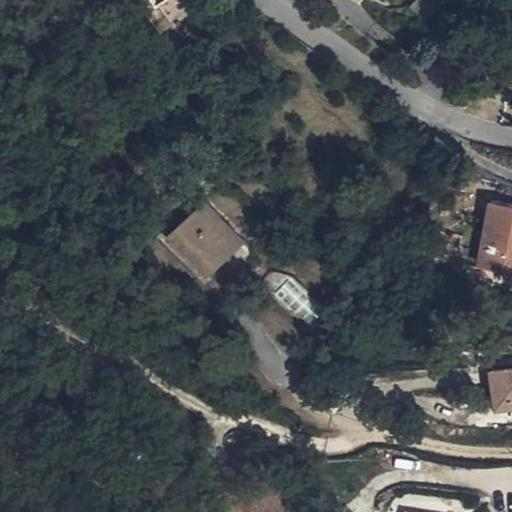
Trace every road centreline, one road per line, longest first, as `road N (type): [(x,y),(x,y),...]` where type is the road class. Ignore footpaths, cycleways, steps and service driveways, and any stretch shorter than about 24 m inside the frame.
road 1 (track): [(0,270),(145,377),(242,424),(324,442),(353,433),(511,454)]
road 2 (residential): [(511,138),(449,119),(376,82),(263,0)]
